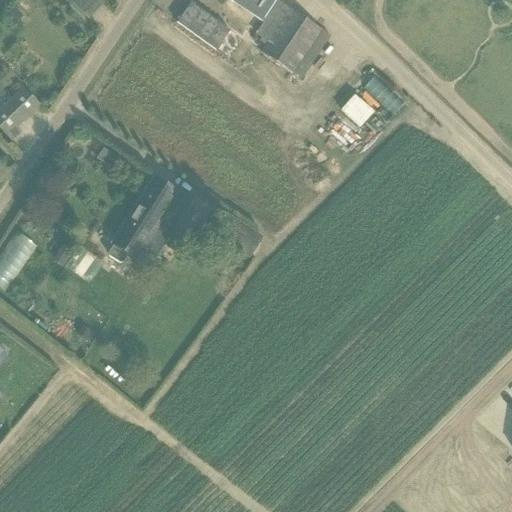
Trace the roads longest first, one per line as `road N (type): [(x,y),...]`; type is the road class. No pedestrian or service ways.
road 1 (unclassified): [(511,190),(314,0)]
road 2 (unclassified): [(0,201),(136,0)]
